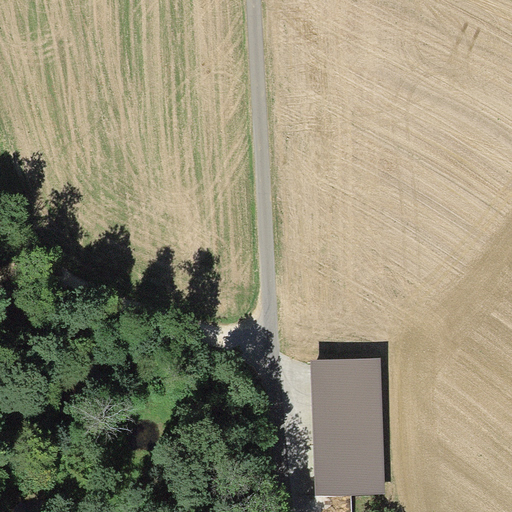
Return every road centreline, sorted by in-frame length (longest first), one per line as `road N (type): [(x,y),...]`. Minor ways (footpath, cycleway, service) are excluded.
road 1 (unclassified): [(286,511),(269,346),(254,0)]
road 2 (track): [(0,217),(63,278),(105,299),(269,346)]
